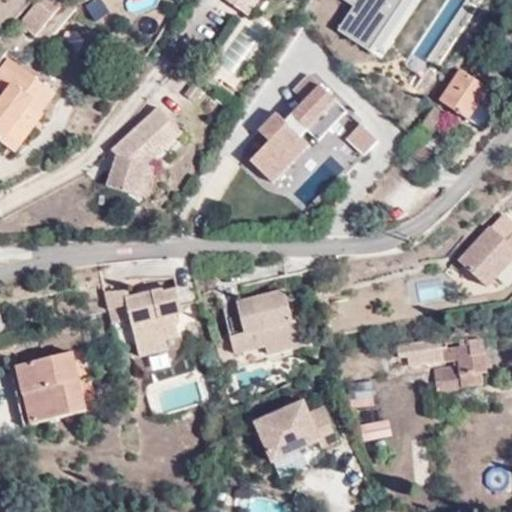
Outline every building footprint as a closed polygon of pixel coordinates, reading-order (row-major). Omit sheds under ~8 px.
[(49,28),(60,10),(62,7),(53,0),(40,0),(20,24),(37,38),(47,26),(49,28)] [(218,0),(225,5),(226,3),(247,17),(259,0),(218,0)] [(349,0),(333,31),(386,60),(418,0),(349,0)] [(433,66),(468,0),(444,0),(415,56),(433,66)] [(236,15),(206,59),(226,72),(256,28),(236,15)] [(0,69),(0,87),(6,92),(0,100),(0,141),(18,154),(45,117),(42,115),(58,94),(8,58),(0,69)] [(474,117),(494,87),(463,67),(443,98),(446,100),(442,106),(467,122),(471,116),(474,117)] [(349,114),(307,72),(289,90),(303,103),(285,122),(275,112),(257,130),(269,143),(250,162),(274,187),(349,114)] [(494,87),(474,117),(484,124),(504,93),(494,87)] [(144,160),(178,130),(157,109),(111,148),(120,155),(107,182),(138,194),(152,167),(144,160)] [(442,120),(431,112),(411,144),(422,153),(442,120)] [(347,140),(364,157),(379,143),(362,126),(347,140)] [(184,137),(178,130),(144,160),(152,167),(184,137)] [(232,147),(225,144),(214,160),(238,174),(248,157),(242,153),(247,143),(239,138),(232,147)] [(511,249),(491,231),(460,266),(492,294),(511,271),(511,249)] [(406,279),(408,303),(445,301),(443,277),(406,279)] [(129,291),(105,293),(113,326),(132,322),(141,360),(170,353),(168,342),(180,339),(175,317),(183,315),(176,289),(164,292),(163,289),(130,296),(129,291)] [(285,292),(237,301),(239,312),(223,315),(231,353),(265,347),(267,357),(302,351),(300,325),(294,325),(285,292)] [(239,312),(237,301),(223,302),(223,315),(239,312)] [(444,341),(401,345),(402,361),(412,359),(413,369),(435,366),(439,395),(465,392),(465,385),(464,377),(487,373),(491,373),(487,339),(473,341),(474,346),(444,350),(444,341)] [(64,365),(50,366),(57,423),(58,424),(74,422),(64,365)] [(57,423),(50,366),(4,373),(16,430),(58,424),(57,423)] [(487,373),(464,377),(465,385),(488,383),(487,373)] [(373,401),(372,381),(346,381),(345,400),(373,401)] [(309,401),(257,423),(276,464),(325,443),(328,449),(344,443),(329,407),(314,414),(309,401)] [(392,419),(364,423),(362,424),(364,437),(394,432),(392,419)]
